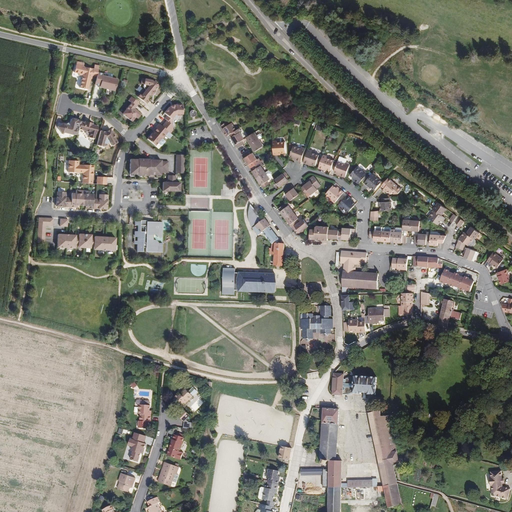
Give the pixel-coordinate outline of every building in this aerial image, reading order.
[(96,64),(91,63),(92,60),(87,59),(87,60),(77,58),(69,57),(67,64),(73,65),(72,67),(76,68),(74,79),(82,81),(84,69),(85,66),(86,66),(90,67),(89,76),(94,77),(93,78),(109,81),(111,70),(96,67),(96,64)] [(128,91),(125,88),(122,92),(125,94),(120,101),(121,101),(117,106),(126,113),(129,108),(131,110),(135,105),(128,100),(128,101),(126,100),(128,97),(129,98),(132,94),(137,98),(142,91),(140,90),(144,85),(147,82),(147,81),(151,76),(149,73),(145,72),(145,71),(135,69),(134,74),(137,75),(136,77),(137,79),(138,81),(135,85),(133,84),(128,91)] [(125,94),(122,92),(113,103),(117,106),(121,101),(120,101),(125,94)] [(167,117),(165,120),(165,121),(167,122),(162,128),(159,126),(153,133),(151,135),(152,136),(148,141),(156,148),(158,145),(162,148),(166,143),(162,140),(168,133),(170,135),(173,131),(173,128),(173,127),(171,125),(173,123),(173,122),(171,121),(174,117),(177,115),(182,115),(182,106),(181,106),(181,105),(180,103),(176,103),(175,105),(175,106),(174,106),(173,107),(172,106),(169,108),(170,109),(168,109),(164,115),(167,117)] [(73,128),(74,122),(81,124),(81,126),(83,128),(85,129),(84,130),(90,131),(91,126),(92,126),(93,119),(89,118),(87,118),(88,116),(80,114),(80,116),(76,115),(76,114),(73,113),(73,112),(68,111),(66,112),(64,118),(63,116),(61,117),(58,117),(53,120),(57,127),(60,126),(69,128),(69,127),(73,128)] [(222,116),(216,119),(217,122),(216,123),(222,131),(228,127),(230,125),(226,117),(224,119),(222,116)] [(230,125),(228,127),(230,129),(226,132),(230,139),(237,135),(239,133),(235,127),(236,125),(234,122),(230,125)] [(100,126),(95,125),(92,140),(97,141),(98,137),(102,138),(105,136),(107,139),(112,136),(106,125),(102,127),(102,125),(100,126)] [(250,126),(242,132),(246,139),(254,134),(257,132),(257,130),(256,127),(254,127),(252,129),(250,126)] [(246,139),(245,139),(250,146),(258,141),(254,134),(246,139)] [(272,135),(268,135),(268,139),(269,150),(272,150),(272,148),(276,148),(281,148),(280,136),(272,137),(272,135)] [(296,144),(289,141),(285,151),(289,153),(292,153),(291,155),(296,157),(301,144),(297,142),(296,144)] [(315,151),(303,146),(299,158),(306,160),(307,159),(311,160),(312,158),(312,156),(315,157),(316,152),(315,151)] [(250,160),(255,156),(254,153),(252,154),(248,147),(246,149),(239,152),(243,159),(248,157),(250,160)] [(330,156),(330,155),(323,153),(323,151),(319,150),(314,163),(319,165),(320,163),(322,164),(326,166),(329,160),(330,156)] [(342,172),(346,159),(341,157),(342,154),(338,152),(335,151),(330,167),(334,168),(337,169),(337,171),(342,172)] [(75,154),(65,154),(65,165),(75,166),(75,165),(80,166),(79,176),(89,176),(90,164),(88,164),(88,162),(90,162),(90,158),(80,157),(80,158),(75,158),(75,154)] [(176,154),(176,173),(184,173),(185,154),(176,154)] [(250,160),(246,162),(252,173),(260,167),(256,160),(257,159),(255,156),(250,160)] [(161,171),(169,171),(169,160),(162,159),(162,158),(150,158),(138,157),(138,158),(130,158),(130,173),(138,173),(138,174),(150,174),(150,176),(154,176),(154,173),(161,173),(161,171)] [(361,166),(360,167),(354,162),(348,169),(350,172),(353,174),(352,175),(356,179),(360,174),(362,177),(361,178),(366,182),(367,181),(369,183),(372,185),(379,177),(373,172),(374,170),(371,168),(368,171),(365,168),(361,166)] [(260,167),(252,173),(258,183),(264,179),(263,176),(265,174),(260,167)] [(280,171),(282,170),(280,167),(269,176),(274,182),(283,175),(280,171)] [(176,175),(168,175),(168,180),(166,180),(166,182),(163,182),(163,191),(180,191),(180,182),(177,182),(178,181),(176,181),(176,175)] [(302,188),(307,194),(311,192),(312,194),(318,190),(317,189),(321,186),(315,176),(307,181),(308,183),(302,188)] [(403,190),(389,178),(382,186),(385,189),(387,191),(392,194),(393,193),(395,195),(400,194),(403,190)] [(328,196),(331,198),(340,187),(337,184),(336,185),(334,183),(329,180),(322,189),(329,194),(328,196)] [(69,186),(68,191),(68,200),(73,200),(73,198),(75,198),(84,198),(86,198),(86,201),(90,201),(91,191),(91,187),(87,187),(87,184),(73,183),(73,186),(69,186)] [(292,184),(285,189),(287,191),(288,193),(286,195),(291,200),(299,194),(294,187),(292,184)] [(63,185),(54,185),(54,200),(66,200),(67,191),(63,190),(63,185)] [(93,191),(92,201),(105,201),(105,187),(96,186),(96,191),(93,191)] [(345,208),(350,202),(352,199),(349,197),(347,195),(349,194),(344,190),(334,201),(338,204),(339,203),(345,208)] [(379,201),(379,210),(392,210),(393,210),(393,202),(390,202),(390,198),(383,198),(382,201),(379,201)] [(273,204),(290,226),(292,224),(295,228),(302,223),(304,221),(299,214),(298,216),(294,218),(293,217),(292,215),(294,214),(284,200),(281,202),(280,200),(279,199),(273,204)] [(427,214),(437,221),(440,217),(442,218),(444,214),(441,212),(446,205),(437,199),(432,205),(433,206),(427,214)] [(251,212),(251,215),(251,217),(251,218),(251,221),(252,224),(253,227),(258,236),(263,233),(271,245),(270,246),(270,256),(274,256),(282,264),(283,246),(270,228),(271,227),(270,226),(269,224),(267,219),(264,221),(255,203),(254,203),(257,208),(252,210),(251,212)] [(378,213),(379,211),(371,211),(370,216),(370,220),(378,220),(378,216),(378,213)] [(381,222),(372,222),(372,226),(372,237),(388,238),(389,233),(392,234),(392,238),(400,239),(404,239),(404,233),(404,226),(417,227),(418,217),(410,216),(402,216),(401,229),(393,228),(393,225),(390,225),(389,225),(389,228),(381,227),(381,224),(381,222)] [(52,225),(53,217),(38,217),(37,242),(45,243),(45,225),(52,225)] [(162,222),(146,222),(146,225),(140,225),(140,222),(137,222),(137,232),(134,231),(134,234),(137,234),(137,252),(143,252),(143,247),(146,248),(146,252),(163,252),(163,243),(158,243),(158,242),(157,241),(156,240),(155,240),(153,240),(153,235),(154,234),(155,234),(156,234),(157,234),(157,235),(158,236),(158,237),(159,237),(160,238),(161,237),(162,222)] [(325,236),(325,234),(338,235),(348,235),(348,231),(351,232),(352,224),(339,223),(339,227),(336,227),(335,226),(325,226),(325,222),(322,222),(313,222),(311,223),(311,225),(307,225),(307,235),(325,236)] [(456,244),(463,247),(464,244),(466,241),(472,245),(476,244),(477,242),(477,238),(474,236),(479,229),(471,223),(466,230),(464,229),(459,236),(457,241),(456,244)] [(77,238),(77,240),(90,240),(90,239),(90,230),(90,227),(78,226),(77,230),(77,238)] [(57,227),(56,240),(74,241),(74,238),(74,229),(74,228),(57,227)] [(424,236),(428,236),(428,242),(436,242),(437,239),(441,239),(444,232),(442,232),(441,232),(438,232),(438,229),(436,228),(429,227),(429,228),(425,228),(425,230),(417,230),(417,232),(413,232),(413,234),(412,240),(424,241),(424,236)] [(114,229),(93,228),(93,230),(93,239),(93,241),(114,242),(114,229)] [(468,245),(464,254),(474,258),(474,257),(476,256),(479,251),(478,250),(478,249),(468,245)] [(340,284),(340,290),(345,290),(345,284),(375,286),(377,270),(352,268),(352,266),(354,266),(355,264),(353,264),(353,261),(360,261),(360,260),(365,260),(365,257),(368,257),(368,255),(365,254),(366,250),(340,248),(339,260),(343,260),(343,268),(341,268),(340,284)] [(493,249),(487,259),(497,265),(503,256),(493,249)] [(397,267),(406,267),(407,255),(398,254),(398,255),(392,255),(391,265),(397,265),(397,267)] [(445,266),(445,260),(438,259),(438,256),(428,255),(413,254),(412,263),(417,264),(425,264),(427,264),(431,264),(434,264),(437,265),(445,266)] [(470,292),(474,280),(449,271),(450,269),(444,267),(439,282),(470,292)] [(236,269),(224,268),(223,295),(235,295),(235,291),(238,291),(239,293),(276,294),(278,282),(277,274),(236,273),(236,269)] [(506,269),(496,273),(497,276),(500,284),(510,281),(506,269)] [(420,290),(420,307),(428,308),(429,295),(436,296),(436,293),(420,290)] [(398,303),(398,312),(403,312),(412,312),(412,300),(413,300),(413,291),(401,291),(401,303),(398,303)] [(350,293),(340,293),(341,309),(349,308),(357,307),(356,302),(351,301),(350,293)] [(452,297),(445,295),(437,323),(447,325),(449,316),(461,319),(462,311),(452,308),(455,298),(452,297)] [(324,306),(322,306),(322,315),(322,320),(313,320),(313,316),(313,313),(303,313),(303,314),(303,329),(305,329),(305,339),(307,339),(307,340),(309,342),(311,342),(312,340),(312,339),(315,339),(315,334),(324,334),(324,336),(326,336),(326,338),(327,339),(329,339),(330,337),(330,336),(333,336),(333,332),(335,332),(334,319),(330,319),(330,316),(332,316),(331,306),(329,306),(329,305),(327,304),(325,304),(324,305),(324,306)] [(368,311),(368,321),(376,321),(376,319),(379,319),(383,319),(383,315),(388,315),(388,308),(383,308),(383,307),(376,307),(376,306),(368,306),(368,308),(368,311)] [(347,321),(341,322),(342,330),(353,329),(356,329),(357,331),(364,330),(364,320),(356,320),(356,319),(347,319),(347,321)] [(345,382),(342,382),(343,374),(334,373),(332,375),(330,395),(345,396),(353,392),(354,394),(361,395),(361,393),(368,394),(369,396),(377,396),(378,379),(354,377),(354,378),(345,379),(345,382)] [(186,391),(182,387),(178,392),(176,391),(170,398),(177,405),(185,398),(185,400),(190,395),(190,394),(186,391)] [(133,401),(135,401),(135,411),(137,411),(137,418),(147,418),(148,411),(146,411),(146,402),(147,399),(145,398),(134,397),(133,398),(133,401)] [(190,406),(195,410),(203,403),(198,397),(192,403),(193,404),(190,406)] [(335,410),(331,410),(321,409),(320,426),(336,427),(335,410)] [(183,410),(177,416),(183,421),(189,416),(183,410)] [(393,452),(387,417),(381,418),(380,412),(370,414),(382,486),(386,510),(402,507),(398,482),(395,464),(399,463),(397,451),(393,452)] [(326,461),(336,460),(336,427),(320,426),(320,448),(320,460),(321,460),(324,461),(326,461)] [(144,435),(133,431),(130,438),(128,437),(126,443),(130,445),(128,450),(130,450),(127,458),(135,460),(138,451),(139,448),(141,448),(143,442),(141,442),(144,435)] [(176,435),(174,434),(169,448),(167,455),(180,460),(182,453),(179,451),(184,438),(180,436),(176,435)] [(289,458),(291,448),(278,446),(277,455),(289,458)] [(328,487),(327,511),(341,511),(341,488),(342,461),(336,460),(326,461),(328,469),(324,469),(301,470),(300,475),(321,475),(323,487),(328,487)] [(176,467),(162,462),(159,471),(161,472),(158,479),(157,478),(155,483),(169,487),(170,483),(169,483),(172,475),(173,475),(176,467)] [(276,471),(266,469),(265,478),(267,478),(266,488),(260,487),(258,498),(265,500),(264,504),(262,503),(259,503),(258,507),(261,508),(261,509),(257,508),(255,511),(254,511),(272,511),(273,509),(270,509),(271,505),(272,505),(274,493),(274,488),(276,489),(278,479),(275,479),(275,475),(276,475),(276,471)] [(125,474),(120,472),(118,479),(120,480),(117,490),(126,493),(129,484),(131,485),(134,477),(130,475),(128,475),(125,474)] [(502,486),(500,475),(491,475),(494,495),(509,498),(510,489),(502,486)] [(342,484),(342,488),(378,487),(377,478),(373,479),(372,480),(348,480),(348,483),(342,484)] [(152,511),(164,511),(160,503),(162,502),(159,496),(150,500),(153,505),(151,506),(153,511),(152,511)] [(117,511),(114,502),(104,505),(105,509),(102,510),(102,511),(115,511),(116,511),(117,511)]
